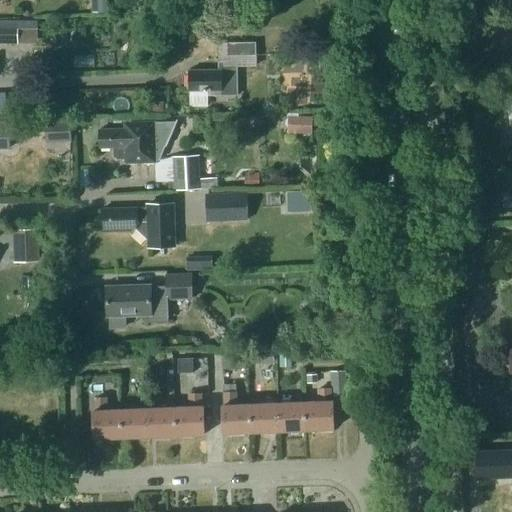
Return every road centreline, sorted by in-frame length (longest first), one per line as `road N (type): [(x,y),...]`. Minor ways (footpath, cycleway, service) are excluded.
road 1 (primary): [(418,511),(393,0)]
road 2 (residential): [(68,478),(60,210),(0,212)]
road 3 (residential): [(68,478),(366,468)]
road 4 (unknown): [(0,86),(170,79)]
